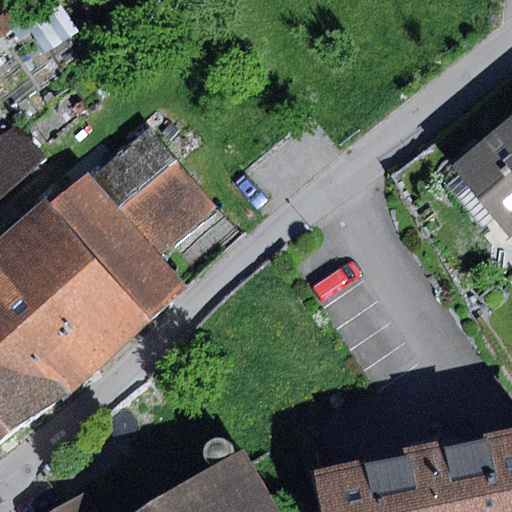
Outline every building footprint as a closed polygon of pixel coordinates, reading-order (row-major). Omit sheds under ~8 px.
[(12,0),(0,0),(0,38),(23,12),(12,0)] [(511,119),(453,166),(509,236),(511,233),(511,119)] [(16,122),(0,135),(0,197),(47,156),(16,122)] [(44,199),(0,238),(0,305),(73,393),(187,285),(159,256),(218,208),(146,124),(49,206),(44,199)] [(0,450),(73,393),(0,305),(0,450)] [(149,375),(103,415),(138,455),(184,416),(149,375)] [(403,456),(321,472),(329,511),(511,511),(511,434),(462,445),(461,438),(402,450),(403,456)] [(280,511),(244,452),(147,511),(280,511)] [(98,511),(87,495),(56,511),(98,511)]
